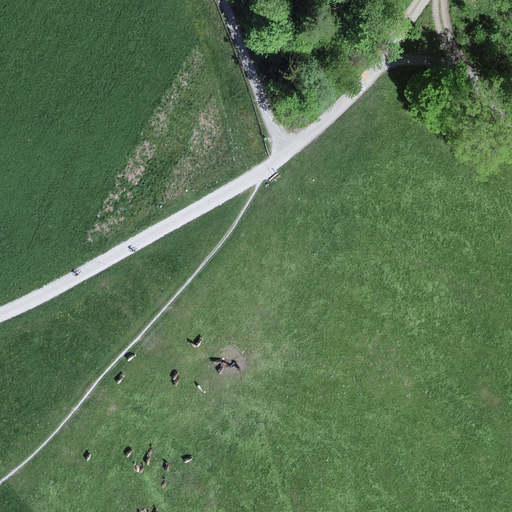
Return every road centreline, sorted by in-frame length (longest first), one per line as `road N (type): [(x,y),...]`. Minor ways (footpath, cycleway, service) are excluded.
road 1 (track): [(328,120),(194,212),(0,315)]
road 2 (track): [(328,120),(378,66),(406,60),(458,70),(511,114)]
road 3 (track): [(282,154),(237,64),(217,0)]
